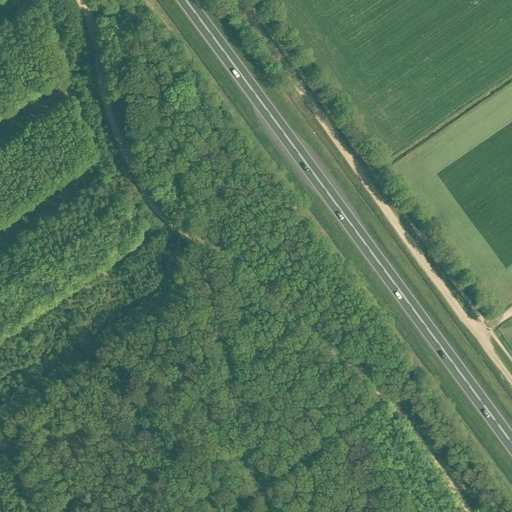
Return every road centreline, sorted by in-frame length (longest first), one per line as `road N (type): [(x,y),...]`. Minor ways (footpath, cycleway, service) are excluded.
road 1 (trunk): [(511,443),(184,0)]
road 2 (track): [(255,486),(213,328),(204,240),(171,223),(134,178),(79,0)]
road 3 (track): [(477,336),(239,0)]
road 4 (track): [(204,240),(284,301),(374,387),(466,511)]
